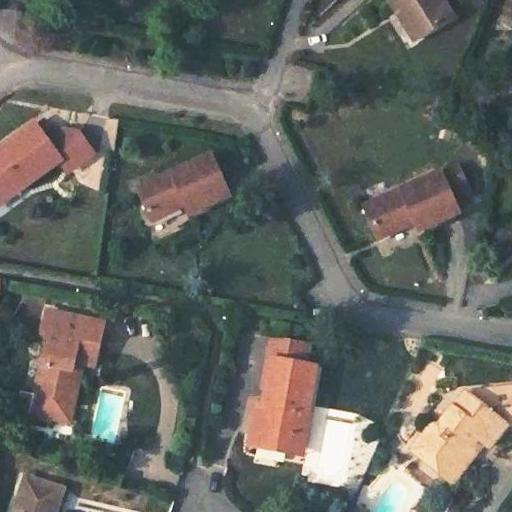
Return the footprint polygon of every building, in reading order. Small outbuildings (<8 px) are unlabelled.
[(446,20),(433,0),(379,0),(386,10),(397,4),(417,37),(446,20)] [(406,44),(417,37),(397,4),(386,10),(406,44)] [(25,188),(57,165),(63,173),(87,155),(72,134),(58,131),(52,136),(46,130),(45,131),(39,122),(33,128),(31,125),(0,148),(0,192),(18,179),(25,188)] [(147,223),(183,207),(189,218),(228,201),(209,157),(133,192),(147,223)] [(455,166),(435,175),(449,203),(468,195),(455,166)] [(375,242),(410,226),(415,237),(456,217),(449,203),(435,175),(360,211),(375,242)] [(0,206),(25,188),(18,179),(0,192),(0,206)] [(33,418),(52,423),(56,404),(70,407),(76,376),(69,374),(70,366),(78,368),(89,371),(99,328),(43,315),(35,352),(43,353),(40,367),(36,366),(28,400),(37,402),(33,418)] [(262,360),(265,361),(300,367),(303,347),(266,340),(262,360)] [(300,367),(265,361),(257,408),(250,406),(243,448),(275,454),(282,455),(286,434),(295,436),(299,414),(303,414),(311,369),(300,367)] [(69,374),(76,376),(78,368),(70,366),(69,374)] [(436,456),(439,476),(461,471),(478,451),(472,446),(476,440),(483,445),(489,450),(509,425),(511,424),(511,388),(464,391),(437,426),(430,427),(417,442),(436,456)] [(24,416),(33,418),(37,402),(28,400),(24,416)] [(56,404),(52,423),(66,426),(70,407),(56,404)] [(303,414),(299,414),(295,436),(286,434),(282,455),(298,458),(306,416),(303,414)] [(472,446),(478,451),(483,445),(476,440),(472,446)] [(409,452),(439,476),(436,456),(417,442),(409,452)] [(450,485),(461,471),(439,476),(450,485)] [(48,511),(55,491),(23,480),(12,511),(48,511)]
